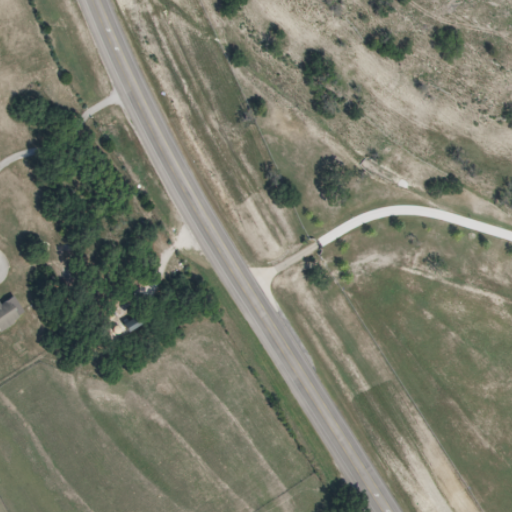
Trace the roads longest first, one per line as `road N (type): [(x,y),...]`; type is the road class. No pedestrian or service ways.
road 1 (trunk): [(389,511),(173,157),(103,0)]
road 2 (residential): [(257,296),(417,190),(511,215)]
